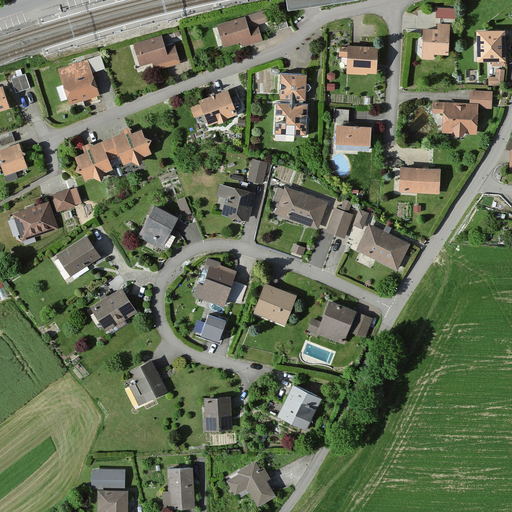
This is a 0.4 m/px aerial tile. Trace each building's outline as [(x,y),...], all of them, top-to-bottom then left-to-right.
[(285,0),(288,11),(358,0),(285,0)] [(454,15),(454,5),(437,5),(436,14),(454,15)] [(266,23),(264,13),(219,26),(226,47),(241,43),(242,46),(263,41),(258,25),(266,23)] [(288,28),(283,15),(275,17),(280,31),(288,28)] [(449,58),(452,20),(439,19),(438,31),(425,30),(422,60),(435,61),(435,57),(449,58)] [(508,61),(508,30),(479,30),(479,62),(493,62),(493,66),(506,66),(506,61),(508,61)] [(173,60),(168,46),(163,48),(160,39),(139,46),(145,62),(153,59),(154,61),(157,60),(158,65),(173,60)] [(377,77),(378,49),(348,47),(348,49),(340,48),(339,58),(348,59),(347,75),(377,77)] [(100,95),(88,61),(57,72),(70,107),(100,95)] [(504,88),(504,71),(496,71),(496,79),(488,79),(488,87),(504,88)] [(305,102),(307,77),(280,75),(278,101),(305,102)] [(30,89),(25,76),(11,81),(15,94),(30,89)] [(0,113),(11,110),(3,88),(0,88),(0,113)] [(228,93),(228,91),(199,102),(200,106),(190,110),(194,120),(204,116),(208,126),(237,116),(234,109),(239,107),(233,91),(228,93)] [(492,111),(493,94),(470,92),(469,105),(433,103),(432,115),(443,116),(442,134),(476,137),(478,110),(492,111)] [(305,137),(307,106),(276,104),(274,135),(305,137)] [(345,123),(346,112),(333,111),(333,122),(345,123)] [(371,150),(372,128),(337,126),(336,149),(371,150)] [(145,137),(142,131),(132,135),(129,128),(121,132),(122,135),(91,147),(90,144),(82,147),(85,154),(75,158),(79,166),(77,172),(82,175),(85,182),(94,178),(102,182),(104,174),(114,170),(110,161),(119,157),(123,166),(132,162),(141,166),(144,158),(152,155),(149,148),(152,141),(145,137)] [(0,147),(13,143),(11,137),(0,141),(0,147)] [(28,170),(20,145),(0,150),(0,157),(1,161),(0,161),(0,175),(0,177),(4,176),(5,177),(28,170)] [(261,186),(267,164),(252,160),(246,182),(261,186)] [(440,194),(441,169),(401,167),(400,192),(440,194)] [(247,222),(254,195),(219,186),(216,199),(226,201),(222,216),(247,222)] [(318,230),(328,203),(285,187),(283,191),(278,189),(274,202),(278,203),(274,214),(318,230)] [(81,204),(76,190),(70,192),(69,190),(49,197),(55,215),(75,208),(74,206),(81,204)] [(190,215),(184,200),(176,203),(180,214),(183,212),(185,217),(190,215)] [(351,203),(345,201),(341,211),(335,208),(325,233),(344,240),(353,216),(347,214),(351,203)] [(58,231),(49,204),(13,216),(22,243),(58,231)] [(177,219),(155,206),(137,237),(160,250),(177,219)] [(368,215),(360,211),(353,226),(361,230),(368,215)] [(410,246),(370,226),(357,251),(397,271),(410,246)] [(101,259),(87,237),(56,255),(70,278),(101,259)] [(304,250),(293,246),(290,253),(301,257),(304,250)] [(225,308),(237,273),(217,266),(218,263),(206,259),(193,297),(225,308)] [(193,281),(186,278),(182,290),(189,292),(193,281)] [(286,326),(297,297),(264,284),(253,314),(286,326)] [(138,313),(123,289),(91,309),(105,332),(138,313)] [(357,335),(365,316),(330,301),(321,322),(313,318),(307,332),(343,346),(349,332),(357,335)] [(226,321),(208,314),(200,335),(218,342),(226,321)] [(167,393),(153,361),(130,372),(136,385),(130,387),(138,406),(167,393)] [(321,400),(292,386),(277,418),(306,432),(321,400)] [(232,431),(231,398),(205,399),(206,419),(202,419),(203,433),(232,431)] [(276,496),(257,462),(237,473),(239,475),(227,482),(236,497),(248,490),(257,506),(276,496)] [(194,509),(192,468),(168,469),(169,493),(163,493),(163,510),(194,509)] [(126,511),(127,492),(123,492),(124,471),(94,470),(93,491),(98,491),(97,511),(126,511)]
